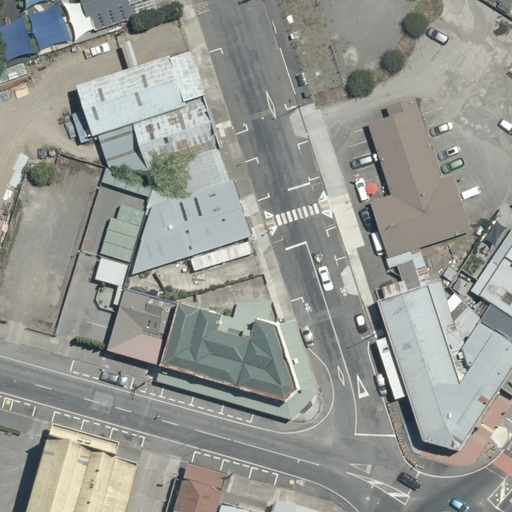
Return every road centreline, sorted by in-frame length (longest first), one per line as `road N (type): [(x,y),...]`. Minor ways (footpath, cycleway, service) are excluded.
road 1 (residential): [(352,473),(356,405),(228,0)]
road 2 (unclassified): [(352,473),(0,373)]
